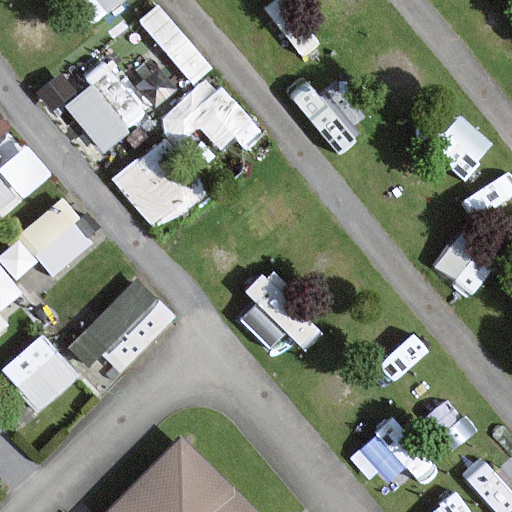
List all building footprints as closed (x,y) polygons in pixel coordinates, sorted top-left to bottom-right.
[(80,0),(87,19),(130,4),(128,0),(80,0)] [(189,86),(221,57),(169,0),(158,0),(132,24),(189,86)] [(301,0),(282,0),(251,29),(288,70),(330,31),(301,0)] [(383,74),(427,59),(419,33),(374,48),(383,74)] [(111,57),(67,94),(109,144),(153,107),(111,57)] [(326,129),(371,111),(350,62),(306,80),(326,129)] [(21,128),(0,147),(0,220),(0,221),(58,167),(21,128)] [(162,225),(194,199),(149,143),(117,168),(162,225)] [(68,191),(26,222),(59,268),(102,237),(68,191)] [(423,237),(445,271),(511,228),(511,219),(495,192),(423,237)] [(220,275),(259,246),(225,201),(186,230),(220,275)] [(0,253),(0,328),(18,312),(4,297),(46,258),(22,232),(0,253)] [(293,261),(258,318),(298,343),(334,286),(293,261)] [(107,374),(180,308),(145,270),(72,336),(107,374)] [(5,364),(44,406),(88,364),(49,323),(5,364)] [(257,511),(182,439),(112,511),(257,511)] [(505,507),(511,503),(511,454),(486,468),(505,507)]
